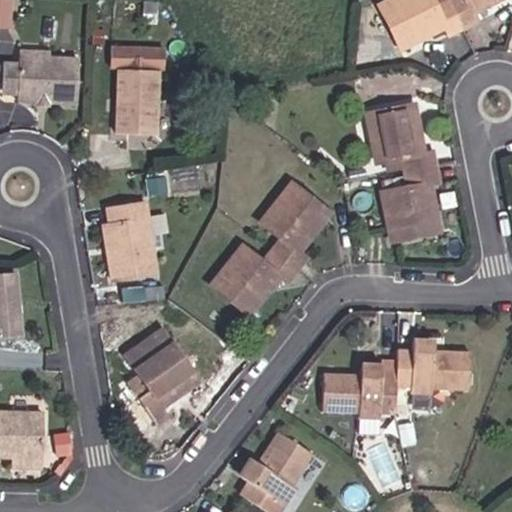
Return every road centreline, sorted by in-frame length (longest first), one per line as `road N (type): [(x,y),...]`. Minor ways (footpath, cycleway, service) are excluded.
road 1 (residential): [(500,293),(340,289),(170,491),(122,508)]
road 2 (residential): [(122,508),(54,220)]
road 3 (residential): [(500,293),(476,150),(488,134)]
